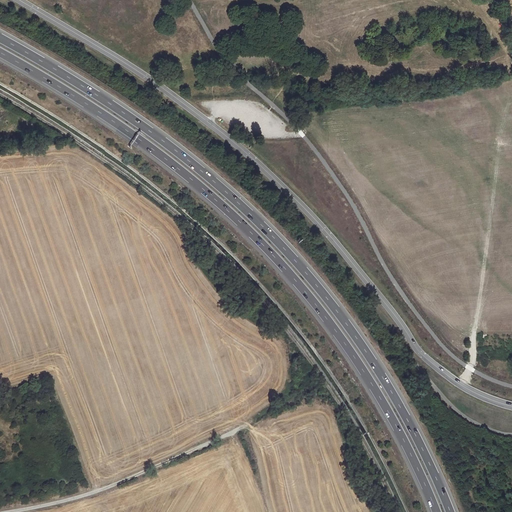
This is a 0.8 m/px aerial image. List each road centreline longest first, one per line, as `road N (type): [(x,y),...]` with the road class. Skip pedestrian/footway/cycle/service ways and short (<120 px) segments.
road 1 (trunk): [(450,511),(383,378),(286,250),(177,151),(0,37)]
road 2 (unclassified): [(511,405),(460,385),(422,356),(333,240),(208,122),(17,0)]
road 3 (trunk): [(0,52),(162,156),(278,260),(371,383),(436,511)]
road 4 (unclassified): [(5,511),(128,479),(239,430)]
